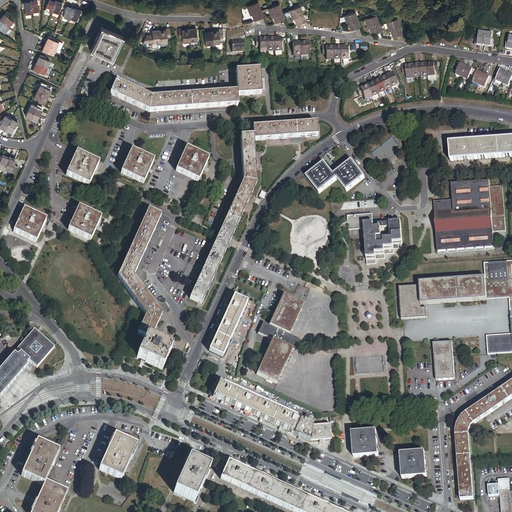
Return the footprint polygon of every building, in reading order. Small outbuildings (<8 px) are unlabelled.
[(37,0),(33,0),(30,0),(30,2),(32,11),(39,11),(37,0)] [(48,0),(45,10),(52,12),(52,11),(55,2),(49,0),(48,0)] [(62,2),(55,0),(55,2),(52,11),(59,13),(62,2)] [(25,14),(32,13),(32,11),(30,2),(23,3),(25,14)] [(252,15),(254,21),(264,18),(258,3),(247,7),(249,12),(251,11),(252,14),(252,15)] [(279,5),(268,9),(270,14),(272,13),(274,16),(273,17),(275,23),(285,20),(279,5)] [(63,17),(69,20),(70,18),(74,9),(68,6),(63,17)] [(297,25),(306,21),(300,7),(289,10),(292,16),(294,15),(295,18),(294,18),(297,25)] [(81,11),(74,8),(74,9),(70,18),(76,21),(78,18),(81,11)] [(349,25),(351,31),(360,28),(355,12),(345,16),(346,21),(348,20),(350,24),(349,25)] [(5,14),(0,19),(1,20),(8,26),(13,21),(5,14)] [(370,27),(372,34),(381,31),(376,15),(365,19),(367,24),(369,23),(371,27),(370,27)] [(393,37),(402,34),(397,19),(386,22),(388,27),(390,26),(391,30),(393,37)] [(0,28),(4,33),(9,27),(8,26),(1,20),(0,20),(0,28)] [(101,27),(91,51),(111,59),(121,36),(101,27)] [(170,37),(170,29),(166,29),(166,30),(163,31),(159,31),(160,43),(160,44),(167,43),(167,37),(170,37)] [(190,42),(189,30),(185,30),(182,31),(181,29),(178,30),(179,37),(182,37),(183,43),(190,42)] [(197,41),(196,29),(189,30),(190,42),(197,41)] [(159,31),(159,30),(152,31),(152,35),(146,35),(143,43),(153,43),(153,44),(160,43),(159,31)] [(223,37),(222,30),(218,30),(218,31),(215,32),(212,32),(212,33),(213,44),(220,44),(219,37),(223,37)] [(213,44),(212,33),(205,33),(206,45),(213,45),(213,44)] [(484,47),(486,35),(480,34),(479,40),(477,40),(476,46),(484,47)] [(493,36),(486,35),(484,47),(492,48),(493,42),(492,42),(493,36)] [(48,36),(45,43),(56,48),(59,40),(48,36)] [(267,52),(267,39),(263,39),(259,39),(256,39),(256,46),(260,46),(260,52),(267,52)] [(243,42),(231,43),(232,53),(244,52),(243,42)] [(311,49),(310,42),(307,42),(307,43),(303,44),(300,44),(300,56),(301,56),(308,56),(307,49),(311,49)] [(56,48),(45,43),(42,51),(52,55),(56,48)] [(333,48),(333,47),(329,47),(326,48),(325,46),(322,47),(323,55),(326,54),(326,60),(334,60),(333,48)] [(341,60),(340,48),(340,47),(333,48),(334,60),(341,60)] [(348,60),(347,47),(340,48),(341,60),(348,60)] [(40,55),(36,62),(47,67),(50,61),(44,59),(45,57),(40,55)] [(47,67),(36,62),(33,70),(43,75),(47,67)] [(438,71),(438,63),(434,63),(434,65),(431,65),(427,65),(428,77),(435,77),(435,71),(438,71)] [(421,77),(420,65),(413,66),(414,78),(421,77)] [(428,77),(427,65),(420,65),(421,77),(421,78),(428,77)] [(456,76),(462,78),(467,68),(460,65),(457,70),(458,70),(456,76)] [(414,78),(413,66),(409,67),(406,67),(406,66),(402,66),(403,74),(406,74),(407,79),(414,79),(414,78)] [(467,68),(462,78),(469,81),(471,76),(472,76),(474,71),(467,68)] [(235,73),(237,92),(237,96),(261,94),(259,71),(235,73)] [(496,82),(502,85),(507,74),(500,71),(497,76),(499,76),(496,82)] [(473,83),(479,86),(484,76),(477,72),(474,78),(475,78),(473,83)] [(397,86),(393,74),(386,77),(391,88),(397,86)] [(511,76),(507,74),(502,85),(509,87),(511,82),(511,76)] [(484,76),(479,86),(485,89),(488,83),(489,84),(491,79),(484,76)] [(391,88),(386,77),(380,80),(384,91),(391,89),(391,88)] [(384,91),(380,80),(373,83),(378,95),(385,92),(384,91)] [(237,96),(237,92),(236,92),(151,98),(142,94),(116,82),(110,95),(149,112),(237,106),(237,96)] [(378,95),(373,83),(367,86),(367,87),(372,98),(378,95)] [(40,85),(37,91),(48,96),(51,88),(48,87),(46,86),(45,87),(40,85)] [(372,98),(367,87),(364,88),(361,89),(360,88),(357,90),(360,97),(363,96),(365,101),(372,98)] [(48,96),(37,91),(34,97),(39,100),(39,101),(44,103),(48,96)] [(31,104),(28,110),(39,115),(42,108),(37,105),(36,106),(31,104)] [(0,121),(0,126),(5,129),(5,128),(11,119),(5,116),(2,121),(1,121),(0,121)] [(17,122),(11,118),(11,119),(5,128),(12,132),(15,127),(14,127),(17,122)] [(218,235),(190,299),(201,305),(230,241),(256,184),(253,141),(317,137),(316,124),(252,128),(253,137),(240,138),(243,182),(218,235)] [(511,140),(450,145),(451,162),(511,157),(511,140)] [(186,149),(176,171),(198,181),(204,168),(208,159),(186,149)] [(131,152),(121,174),(143,184),(149,170),(153,162),(131,152)] [(66,175),(66,176),(88,186),(94,173),(98,164),(76,154),(66,175)] [(0,167),(3,169),(4,168),(8,158),(1,155),(0,157),(0,167)] [(16,161),(9,157),(8,158),(4,168),(10,171),(13,165),(14,166),(14,165),(16,161)] [(335,169),(349,161),(347,158),(334,166),(335,169)] [(325,164),(306,178),(319,195),(337,181),(347,193),(365,179),(352,162),(334,177),(325,164)] [(452,202),(434,203),(437,253),(494,249),(493,234),(506,233),(502,188),(489,189),(489,183),(451,186),(452,202)] [(381,200),(344,202),(340,210),(380,207),(383,201),(381,200)] [(78,209),(68,230),(90,240),(96,227),(100,218),(78,209)] [(13,233),(35,243),(45,221),(23,211),(13,233)] [(137,334),(146,338),(150,340),(162,315),(133,277),(160,217),(148,212),(117,279),(145,317),(137,334)] [(349,231),(364,229),(367,266),(376,265),(376,261),(385,260),(385,256),(394,255),(394,251),(403,250),(401,223),(373,225),(372,216),(348,217),(349,231)] [(511,312),(510,313),(511,335),(487,337),(488,356),(511,354),(511,263),(484,265),(485,280),(420,284),(420,287),(400,289),(402,321),(427,319),(426,309),(422,310),(421,306),(487,301),(486,283),(506,282),(506,289),(511,288),(511,312)] [(509,299),(510,313),(511,312),(511,288),(506,289),(506,282),(486,283),(487,301),(509,299)] [(272,340),(256,375),(276,384),(292,350),(294,351),(299,340),(289,335),(303,305),(283,296),(269,326),(263,323),(258,334),(272,340)] [(247,303),(233,297),(208,352),(222,358),(247,303)] [(24,340),(21,344),(15,351),(19,354),(17,357),(14,355),(0,370),(0,398),(28,366),(26,365),(29,362),(36,368),(53,347),(32,330),(24,340)] [(150,340),(146,338),(142,346),(143,346),(140,351),(140,352),(136,358),(141,361),(145,362),(162,370),(165,363),(165,362),(167,358),(168,357),(171,350),(150,340)] [(434,345),(436,381),(455,380),(452,343),(434,345)] [(456,436),(461,501),(474,499),(469,436),(469,434),(469,433),(470,430),(471,428),(472,427),(474,425),(511,399),(511,383),(465,416),(462,419),(460,421),(458,425),(457,429),(456,432),(456,436)] [(311,427),(223,386),(217,399),(310,442),(330,440),(329,425),(311,427)] [(353,435),(354,459),(378,457),(376,433),(353,435)] [(114,437),(98,471),(121,481),(136,447),(114,437)] [(43,487),(45,483),(59,453),(36,443),(21,477),(43,487)] [(401,456),(403,479),(427,478),(425,454),(401,456)] [(209,470),(189,461),(174,494),(194,503),(209,470)] [(334,511),(228,463),(220,480),(291,511),(334,511)] [(499,486),(488,487),(489,498),(500,497),(500,492),(507,491),(510,491),(509,480),(499,481),(499,486)] [(58,511),(67,494),(45,483),(43,487),(31,511),(58,511)] [(508,511),(507,491),(500,492),(500,497),(501,511),(508,511)]
